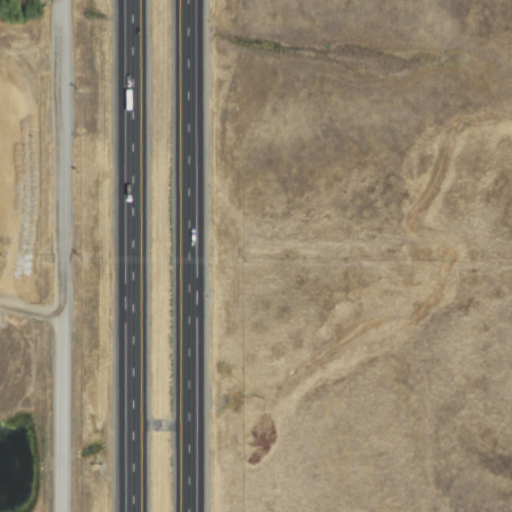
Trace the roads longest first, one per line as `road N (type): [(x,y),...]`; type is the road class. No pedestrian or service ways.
road 1 (motorway): [(190,511),(188,0)]
road 2 (motorway): [(126,0),(127,511)]
